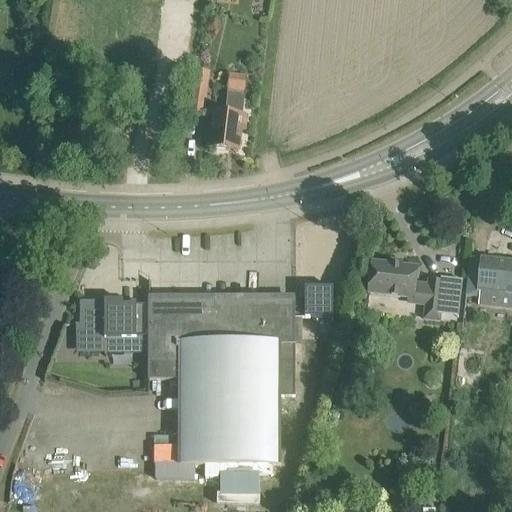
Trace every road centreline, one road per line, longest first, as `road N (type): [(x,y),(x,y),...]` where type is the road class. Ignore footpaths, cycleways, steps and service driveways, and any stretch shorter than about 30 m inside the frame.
road 1 (tertiary): [(374,171),(207,209),(88,208)]
road 2 (unclassified): [(0,456),(88,208)]
road 3 (tertiary): [(511,73),(374,171)]
road 4 (tertiary): [(374,171),(444,147),(511,100)]
